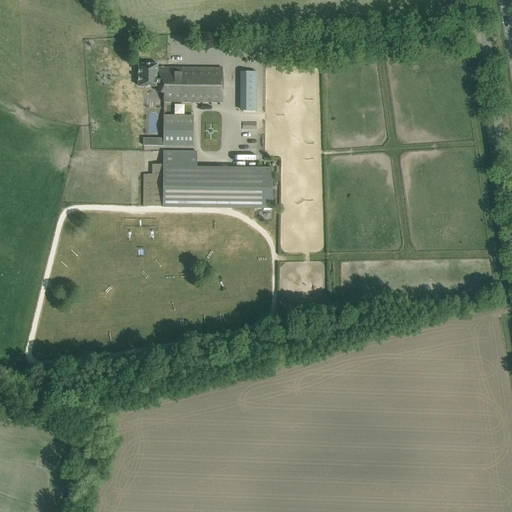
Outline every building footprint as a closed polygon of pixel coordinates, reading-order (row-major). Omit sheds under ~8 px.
[(164,101),(221,102),(222,69),(157,68),(158,64),(138,64),(138,86),(158,87),(158,92),(164,92),(164,101)] [(240,110),(255,110),(256,72),(240,72),(240,110)] [(163,145),(192,146),(193,116),(164,115),(163,145)] [(162,207),(272,208),(272,168),(197,167),(196,152),(163,151),(162,207)] [(149,174),(141,174),(141,205),(159,205),(159,164),(149,164),(149,174)]
